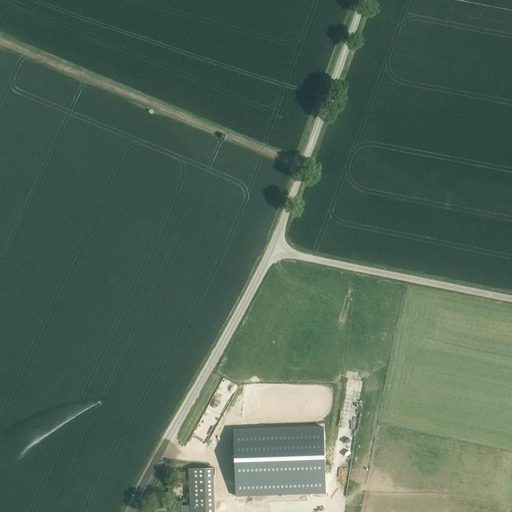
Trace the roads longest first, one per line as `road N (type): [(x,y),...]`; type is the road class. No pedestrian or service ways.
road 1 (track): [(0,42),(298,164)]
road 2 (unclassified): [(125,511),(270,247)]
road 3 (unclassified): [(270,247),(357,0)]
road 4 (unclassified): [(511,295),(270,247)]
